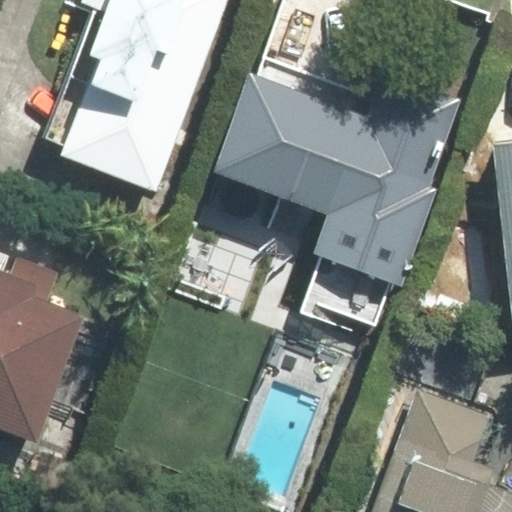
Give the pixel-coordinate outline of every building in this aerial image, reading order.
[(29,104),(10,98),(0,126),(0,183),(136,231),(216,0),(62,0),(60,9),(76,15),(54,80),(39,74),(29,104)] [(197,182),(312,222),(282,308),(360,335),(470,17),(421,0),(388,0),(348,118),(233,78),(197,182)] [(511,139),(469,144),(489,336),(511,333),(511,139)] [(74,324),(34,308),(43,285),(1,269),(0,272),(0,446),(23,455),(74,324)] [(511,511),(511,508),(476,496),(499,431),(402,396),(379,462),(361,511),(511,511)]
